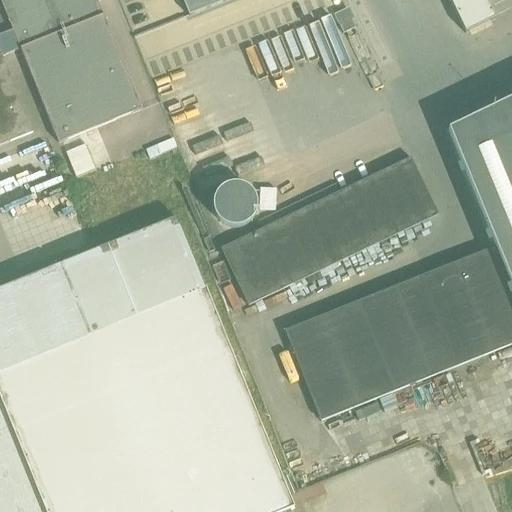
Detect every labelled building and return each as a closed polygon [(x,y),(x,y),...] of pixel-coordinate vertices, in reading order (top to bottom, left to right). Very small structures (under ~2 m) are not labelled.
[(142,110),(104,16),(97,0),(0,0),(20,49),(21,49),(59,144),(142,110)] [(182,0),(189,17),(232,0),(182,0)] [(449,0),(465,33),(495,19),(485,0),(449,0)] [(351,22),(346,12),(335,17),(340,27),(339,27),(343,35),(355,29),(352,21),(351,22)] [(0,145),(33,132),(0,51),(0,145)] [(171,85),(179,118),(211,111),(209,103),(206,103),(202,85),(187,89),(185,82),(171,85)] [(511,100),(448,132),(495,248),(511,288),(511,100)] [(277,149),(276,126),(239,128),(239,139),(259,139),(259,150),(277,149)] [(157,158),(184,149),(181,140),(154,149),(157,158)] [(72,152),(84,178),(103,169),(91,143),(72,152)] [(438,216),(411,159),(221,250),(248,307),(438,216)] [(276,190),(260,190),(259,211),(275,212),(276,190)] [(85,324),(83,325),(60,266),(0,290),(0,511),(287,511),(294,509),(229,347),(178,219),(62,266),(85,324)] [(511,288),(495,248),(284,333),(321,423),(511,346),(511,288)]
